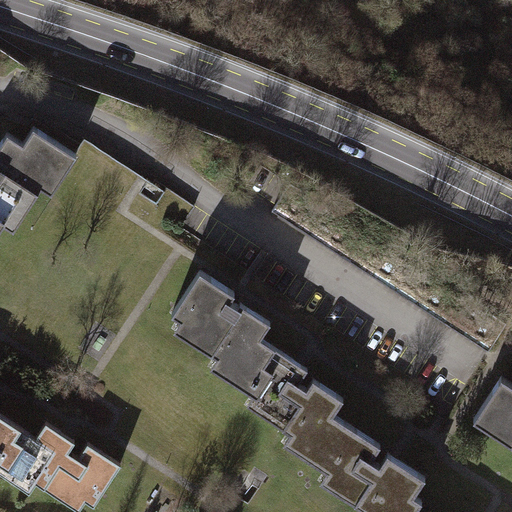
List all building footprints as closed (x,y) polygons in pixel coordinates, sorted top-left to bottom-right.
[(0,231),(5,224),(15,231),(43,187),(54,194),(78,156),(35,129),(25,144),(10,135),(0,150),(0,231)] [(291,182),(273,210),(488,350),(506,322),(291,182)] [(415,511),(421,503),(411,496),(422,480),(392,461),(377,452),(381,446),(332,416),(342,401),(307,379),(312,370),(264,340),(273,325),(231,299),(235,293),(203,273),(178,313),(187,318),(180,329),(222,355),(216,365),(264,395),(258,404),(301,431),(294,441),(339,469),(331,482),(373,508),(370,511),(415,511)] [(511,389),(498,381),(473,419),(510,443),(511,440),(511,389)] [(0,470),(34,493),(39,485),(80,511),(88,501),(96,506),(118,472),(47,425),(35,443),(0,420),(0,470)]
